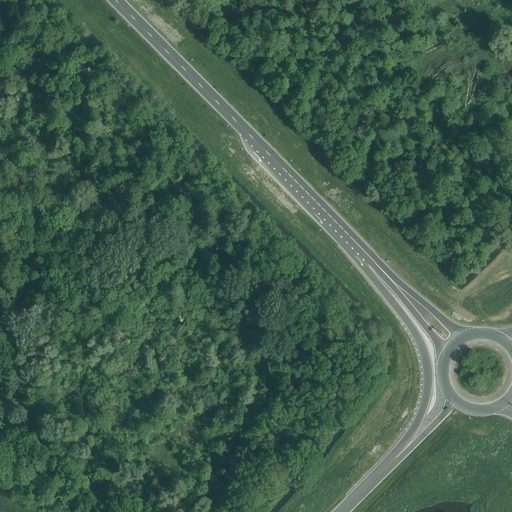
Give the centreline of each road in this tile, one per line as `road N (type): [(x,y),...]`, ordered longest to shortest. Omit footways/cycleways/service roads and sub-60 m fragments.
road 1 (tertiary): [(360,252),(113,0)]
road 2 (motorway): [(360,252),(417,336),(429,369),(408,444)]
road 3 (track): [(511,5),(484,46),(448,66),(435,43),(442,0)]
